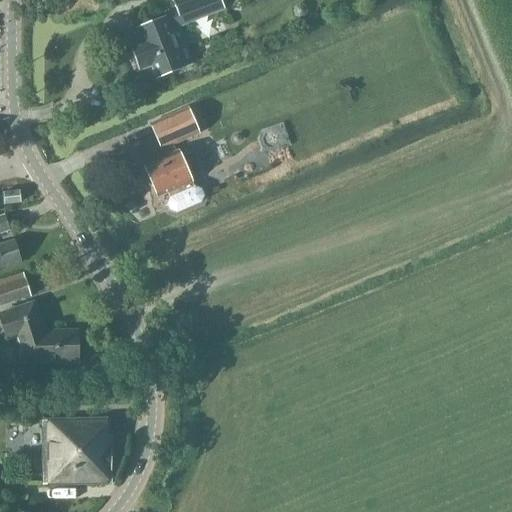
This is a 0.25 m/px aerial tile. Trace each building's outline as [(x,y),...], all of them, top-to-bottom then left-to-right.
[(224,10),(220,0),(171,0),(177,13),(136,29),(141,42),(129,46),(140,72),(151,68),(156,80),(186,69),(169,26),(180,22),(182,26),(224,10)] [(169,198),(166,206),(169,212),(176,214),(200,203),(203,197),(200,190),(192,187),(176,152),(175,152),(172,146),(198,135),(187,110),(150,125),(161,151),(162,151),(165,157),(143,167),(147,176),(145,180),(148,186),(152,187),(157,199),(167,195),(169,198)] [(289,161),(285,152),(271,157),(275,166),(289,161)] [(4,194),(6,205),(20,203),(18,192),(4,194)] [(0,216),(0,234),(9,232),(4,215),(0,216)] [(0,269),(20,262),(14,241),(0,245),(0,269)] [(0,305),(31,295),(24,274),(0,281),(0,305)] [(0,313),(0,318),(6,338),(17,334),(25,359),(41,359),(41,361),(77,361),(77,331),(45,331),(43,325),(40,326),(33,303),(0,313)] [(44,421),(45,483),(110,482),(109,438),(106,438),(106,420),(44,421)]
